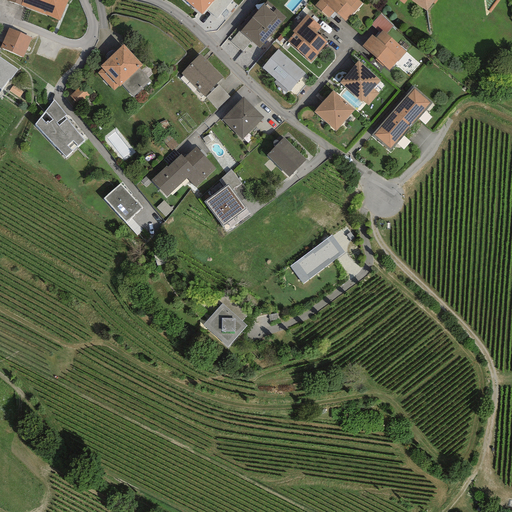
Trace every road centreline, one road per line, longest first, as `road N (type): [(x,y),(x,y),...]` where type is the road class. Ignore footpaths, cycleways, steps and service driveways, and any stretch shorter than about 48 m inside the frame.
road 1 (track): [(366,261),(444,325),(482,383),(467,459),(455,466),(439,461),(383,396),(244,407),(195,393),(102,342),(62,344),(0,309)]
road 2 (track): [(372,204),(384,250),(467,331),(491,374),(482,457),(443,511)]
road 3 (residential): [(213,43),(291,119),(386,189)]
road 4 (track): [(0,373),(86,477),(148,511)]
